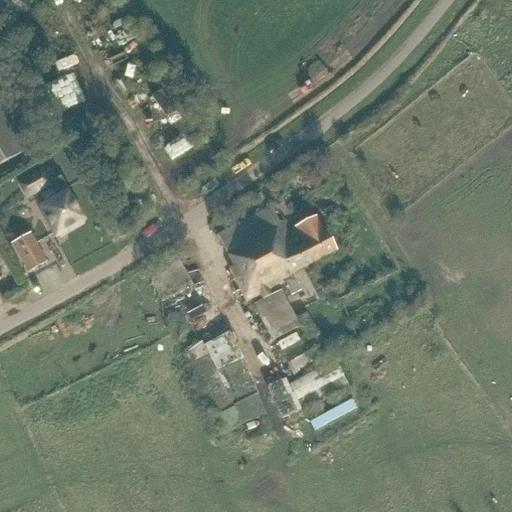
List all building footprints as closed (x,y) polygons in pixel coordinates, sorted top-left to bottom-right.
[(2,110),(0,111),(0,167),(25,155),(2,110)] [(40,173),(19,185),(27,199),(34,195),(43,210),(41,212),(56,236),(73,226),(76,227),(82,224),(83,218),(80,213),(76,212),(67,196),(70,195),(60,178),(47,185),(40,173)] [(267,210),(217,237),(226,254),(225,255),(232,268),(227,271),(245,304),(259,297),(261,301),(252,306),(271,342),(300,327),(307,341),(317,335),(307,314),(296,319),(281,291),(273,295),(271,290),(283,283),(291,297),(301,291),(293,276),(300,272),(337,252),(326,230),(324,231),(315,217),(294,228),(296,232),(282,239),(267,210)] [(11,245),(28,274),(46,263),(30,234),(11,245)] [(315,365),(313,361),(323,356),(314,339),(304,344),(302,340),(280,353),(294,377),(315,365)]
